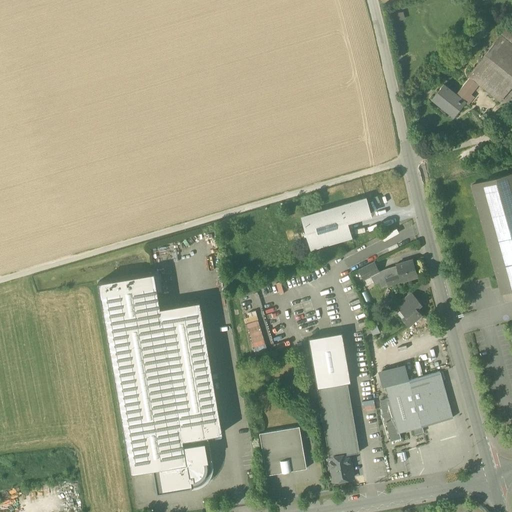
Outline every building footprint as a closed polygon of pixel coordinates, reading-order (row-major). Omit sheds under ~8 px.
[(501,35),(511,44),(511,28),(509,25),(501,35)] [(479,84),(500,101),(511,86),(511,44),(501,35),(500,35),(467,75),(470,77),(479,84)] [(454,117),(465,103),(465,102),(471,94),(479,84),(470,77),(456,95),(443,85),(432,99),(454,117)] [(474,97),(471,94),(465,102),(465,103),(468,105),(474,97)] [(511,173),(472,185),(476,201),(511,191),(511,173)] [(511,191),(476,201),(500,288),(511,285),(511,191)] [(302,218),(311,248),(351,236),(347,221),(370,214),(366,199),(341,206),(302,218)] [(393,264),(392,258),(380,261),(381,267),(393,264)] [(397,266),(397,267),(399,275),(401,281),(416,277),(415,275),(411,261),(397,266)] [(359,269),(364,280),(378,273),(379,273),(379,272),(373,262),(359,269)] [(381,280),(386,278),(399,275),(397,267),(385,270),(379,272),(379,273),(378,273),(381,280)] [(202,483),(205,480),(207,481),(205,482),(206,484),(209,481),(211,478),(213,474),(211,474),(211,475),(209,474),(211,470),(211,465),(210,460),(212,459),(208,435),(222,433),(200,301),(160,307),(154,272),(98,282),(131,473),(153,469),(157,494),(192,488),(192,486),(197,485),(202,483)] [(401,281),(399,275),(386,278),(386,280),(388,285),(401,281)] [(511,285),(500,288),(502,293),(511,290),(511,285)] [(410,292),(400,301),(405,306),(415,297),(410,292)] [(402,318),(409,326),(422,315),(416,308),(421,304),(415,297),(405,306),(400,301),(395,305),(405,315),(402,318)] [(246,316),(252,346),(263,343),(257,314),(246,316)] [(308,337),(317,387),(347,382),(350,381),(342,332),(308,337)] [(382,387),(386,386),(409,380),(405,364),(378,371),(382,387)] [(422,426),(452,417),(440,371),(409,380),(386,386),(389,397),(398,432),(399,432),(399,431),(413,427),(414,428),(422,426)] [(317,387),(329,457),(349,453),(359,452),(347,382),(317,387)] [(401,438),(399,432),(398,432),(389,397),(380,400),(391,441),(401,438)] [(259,433),(267,475),(283,472),(282,468),(290,466),(290,470),(306,468),(299,426),(259,433)] [(422,426),(414,428),(415,434),(424,432),(422,426)] [(436,432),(401,442),(404,450),(438,440),(436,432)] [(329,457),(333,480),(353,477),(349,453),(329,457)] [(16,498),(16,493),(0,492),(0,507),(11,507),(11,498),(16,498)]
